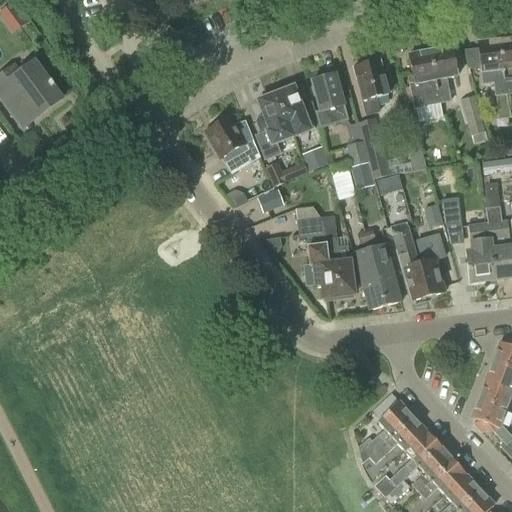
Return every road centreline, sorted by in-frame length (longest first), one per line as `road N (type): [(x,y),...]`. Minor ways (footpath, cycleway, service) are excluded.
road 1 (residential): [(140,122),(305,334),(335,342),(398,336)]
road 2 (residential): [(140,122),(218,67),(296,29),(423,0)]
road 3 (residential): [(511,494),(402,373),(398,336)]
road 4 (residential): [(0,219),(140,122)]
